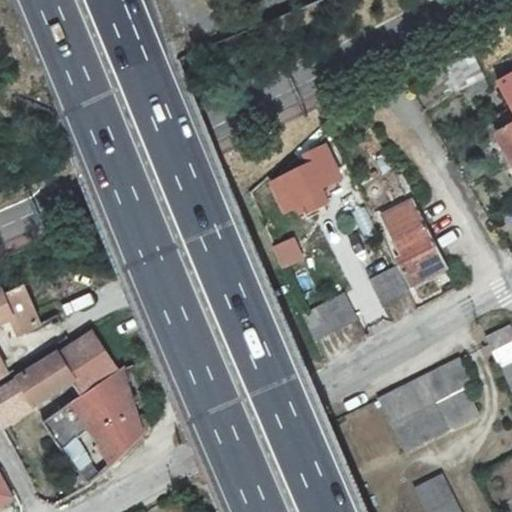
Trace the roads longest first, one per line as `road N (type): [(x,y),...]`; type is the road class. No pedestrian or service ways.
road 1 (motorway): [(45,0),(263,511)]
road 2 (motorway): [(330,511),(114,0)]
road 3 (tertiary): [(477,0),(0,225)]
road 4 (unclassified): [(507,275),(103,511)]
road 5 (residential): [(391,81),(507,275)]
road 6 (unknown): [(458,304),(488,397),(485,422),(458,476),(469,511)]
